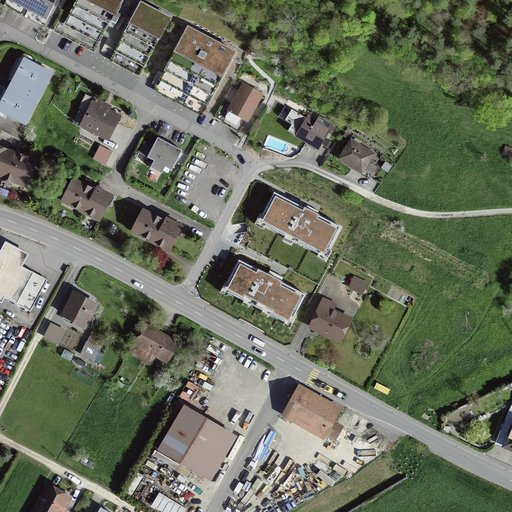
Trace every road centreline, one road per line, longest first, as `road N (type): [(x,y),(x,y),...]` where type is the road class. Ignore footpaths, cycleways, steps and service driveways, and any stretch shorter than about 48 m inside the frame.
road 1 (primary): [(292,366),(511,481)]
road 2 (residential): [(146,107),(231,148),(251,168),(214,237)]
road 3 (residential): [(146,107),(111,184),(214,237)]
road 4 (residential): [(0,409),(84,251)]
road 5 (residential): [(0,28),(146,107)]
road 6 (unclassified): [(292,366),(212,511)]
road 7 (residential): [(0,437),(135,511)]
road 8 (primary): [(180,303),(292,366)]
